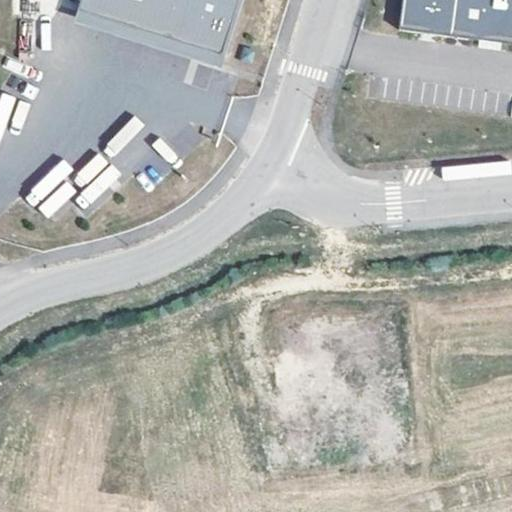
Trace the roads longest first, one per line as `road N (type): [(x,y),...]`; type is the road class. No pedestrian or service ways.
road 1 (unclassified): [(271,170),(177,250),(0,309)]
road 2 (unclassified): [(271,170),(346,206),(511,189)]
road 3 (unclassified): [(331,0),(271,170)]
